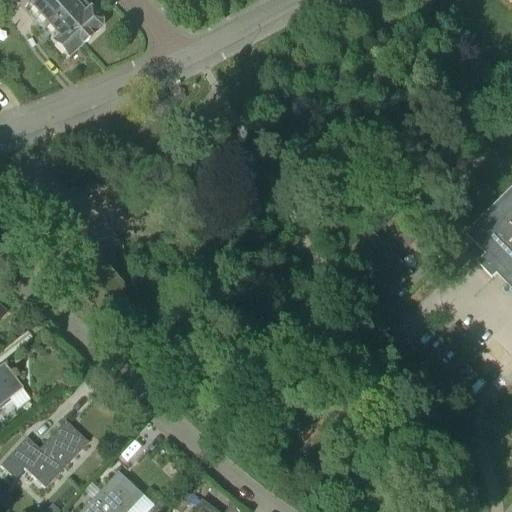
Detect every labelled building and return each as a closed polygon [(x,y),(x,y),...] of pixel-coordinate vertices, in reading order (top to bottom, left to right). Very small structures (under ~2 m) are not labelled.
[(75,30),(46,0),(35,0),(28,6),(53,34),(50,37),(50,40),(52,42),(50,43),(66,60),(81,47),(70,35),(75,30)] [(46,0),(75,30),(70,35),(81,47),(100,29),(100,22),(90,10),(89,10),(80,0),(46,0)] [(511,189),(465,236),(485,256),(476,264),(491,280),(500,272),(511,283),(511,189)] [(393,231),(409,231),(409,220),(394,220),(393,231)] [(369,278),(388,297),(410,276),(409,275),(407,277),(390,260),(392,257),(373,238),(351,259),(352,260),(355,258),(372,275),(369,278)] [(110,302),(117,293),(115,282),(106,275),(95,277),(88,287),(90,298),(99,304),(110,302)] [(127,320),(124,314),(120,306),(103,313),(110,328),(127,320)] [(3,367),(0,369),(0,409),(22,392),(3,367)] [(64,423),(38,451),(26,439),(0,465),(0,467),(13,481),(23,471),(43,490),(86,445),(64,423)] [(118,475),(82,511),(129,511),(143,498),(118,475)]
